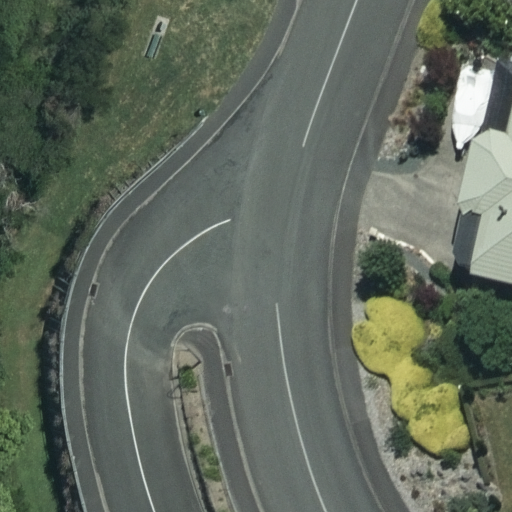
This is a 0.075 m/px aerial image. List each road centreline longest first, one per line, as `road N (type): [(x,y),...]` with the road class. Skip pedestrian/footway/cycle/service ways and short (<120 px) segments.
road 1 (residential): [(154,511),(127,405),(124,363),(135,307),(162,264),(201,231),(286,209)]
road 2 (residential): [(286,209),(275,297),(287,386),(325,511)]
road 3 (residential): [(286,209),(358,0)]
